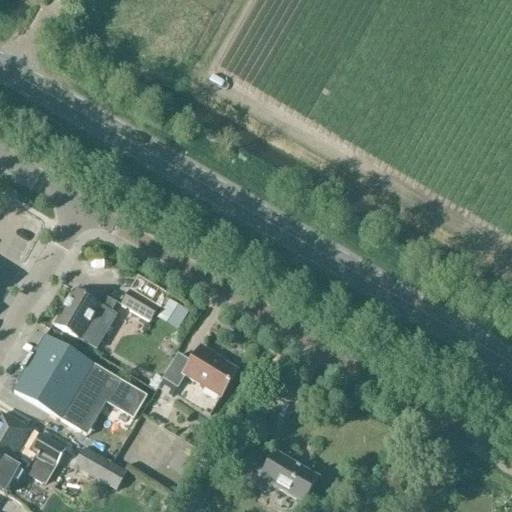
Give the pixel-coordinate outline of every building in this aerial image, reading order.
[(90,303),(90,302),(74,293),(54,327),(80,342),(96,352),(116,318),(110,315),(116,305),(101,297),(96,306),(90,303)] [(121,310),(149,326),(158,312),(130,296),(121,310)] [(179,330),(187,316),(166,304),(158,318),(179,330)] [(147,400),(120,384),(45,339),(12,395),(87,439),(114,455),(147,400)] [(185,380),(221,402),(237,374),(216,361),(218,359),(202,350),(191,366),(178,358),(163,382),(178,391),(185,380)] [(44,488),(65,453),(40,439),(30,435),(1,418),(0,418),(0,495),(4,497),(5,496),(8,498),(11,493),(8,491),(19,473),(44,488)] [(74,469),(96,482),(117,494),(127,475),(85,451),(74,469)] [(275,456),(271,464),(252,454),(238,478),(268,495),(272,489),(303,507),(318,481),(275,456)]
